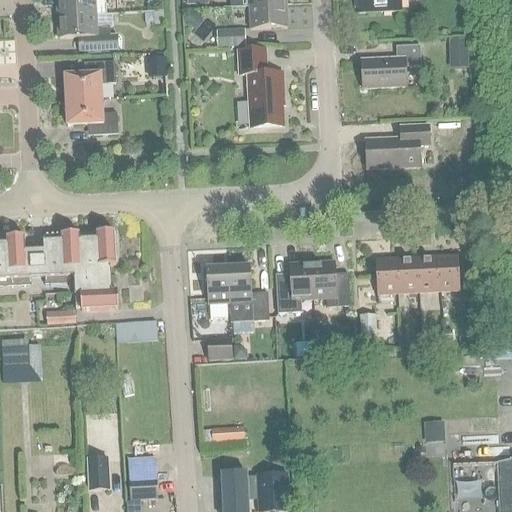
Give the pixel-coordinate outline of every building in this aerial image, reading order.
[(56,0),(57,19),(95,17),(94,0),(56,0)] [(248,0),(249,9),(285,7),(284,0),(248,0)] [(357,0),(358,15),(400,13),(399,0),(357,0)] [(285,7),(249,9),(250,32),(286,30),(285,7)] [(190,12),(181,23),(189,29),(198,18),(190,12)] [(95,17),(57,19),(58,41),(89,39),(89,53),(118,52),(117,37),(109,38),(109,29),(96,29),(95,17)] [(215,34),(215,50),(244,49),(243,33),(215,34)] [(420,69),(419,48),(395,49),(396,61),(361,62),(362,91),(406,89),(405,70),(420,69)] [(284,102),(282,75),(266,76),(265,52),(237,53),(238,78),(246,77),(249,131),(284,129),(282,102),(284,102)] [(167,78),(166,58),(147,59),(148,79),(167,78)] [(65,103),(101,101),(101,87),(115,86),(114,64),(89,65),(89,77),(64,78),(65,103)] [(101,101),(65,103),(66,128),(92,127),(93,138),(118,137),(116,116),(102,117),(101,101)] [(429,148),(428,128),(400,129),(400,141),(365,142),(366,172),(420,170),(419,148),(429,148)] [(44,279),(51,279),(58,279),(66,278),(73,278),(73,286),(74,297),(80,297),(81,313),(118,311),(117,293),(111,293),(110,276),(110,268),(116,267),(114,234),(95,235),(96,241),(79,241),(78,236),(60,237),(60,242),(42,243),(43,252),(25,253),(24,238),(5,239),(6,245),(0,245),(0,281),(7,281),(15,281),(23,281),(31,280),(44,279)] [(437,259),(439,294),(459,293),(457,258),(437,259)] [(416,260),(418,295),(439,294),(437,259),(416,260)] [(395,261),(397,296),(403,296),(418,295),(416,260),(395,261)] [(397,296),(395,261),(375,262),(376,298),(397,296)] [(334,264),(311,266),(313,302),(326,302),(326,310),(350,309),(348,276),(335,277),(334,264)] [(300,303),(313,302),(311,266),(288,267),(289,288),(275,288),(277,316),(301,315),(300,303)] [(250,269),(228,270),(229,306),(230,325),(252,324),(269,323),(267,295),(251,296),(250,269)] [(228,270),(205,271),(207,307),(209,307),(210,320),(227,319),(227,306),(229,306),(228,270)] [(31,280),(23,281),(23,288),(31,288),(31,280)] [(7,281),(7,289),(15,289),(15,281),(7,281)] [(15,289),(23,288),(23,281),(15,281),(15,289)] [(359,314),(360,339),(376,338),(375,314),(359,314)] [(451,332),(444,333),(446,343),(453,343),(451,332)] [(442,341),(430,342),(431,352),(443,351),(442,341)] [(230,360),(230,342),(206,343),(206,361),(230,360)] [(233,348),(233,361),(246,360),(246,353),(241,347),(233,348)] [(3,372),(38,370),(36,348),(2,350),(3,372)] [(118,379),(124,399),(133,396),(128,376),(118,379)] [(443,424),(423,425),(424,440),(444,439),(443,424)] [(244,444),(243,429),(210,431),(211,446),(244,444)] [(154,459),(125,461),(127,484),(156,482),(154,459)] [(106,460),(83,462),(85,495),(108,493),(106,460)] [(511,511),(511,463),(497,464),(499,511),(511,511)] [(247,511),(245,474),(221,476),(222,494),(222,511),(247,511)] [(288,511),(287,475),(255,477),(256,511),(288,511)] [(157,503),(156,482),(127,484),(128,505),(157,503)]
